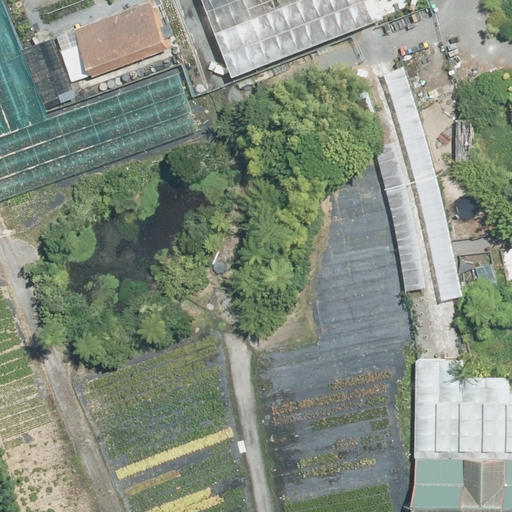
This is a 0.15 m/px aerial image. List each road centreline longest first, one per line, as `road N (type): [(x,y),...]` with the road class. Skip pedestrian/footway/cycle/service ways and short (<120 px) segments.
road 1 (track): [(266,511),(241,377),(233,272),(237,215),(271,111),(307,77),(347,55),(468,21)]
road 2 (track): [(111,511),(0,242)]
